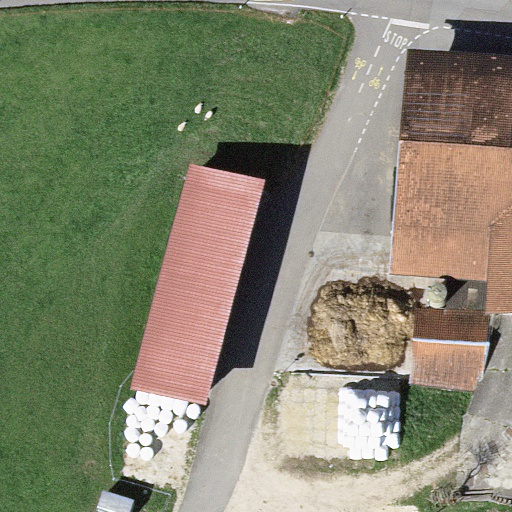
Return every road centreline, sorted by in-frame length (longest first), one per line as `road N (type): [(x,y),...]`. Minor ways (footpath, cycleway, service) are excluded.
road 1 (unknown): [(212,493),(388,458),(511,404)]
road 2 (tertiary): [(363,0),(511,22)]
